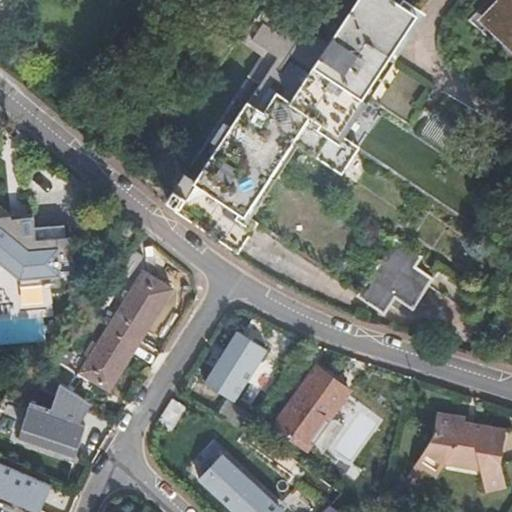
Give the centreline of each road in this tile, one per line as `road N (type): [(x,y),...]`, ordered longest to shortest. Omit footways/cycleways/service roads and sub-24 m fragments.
road 1 (residential): [(511,386),(319,322),(223,275)]
road 2 (residential): [(223,275),(0,92)]
road 3 (residential): [(120,444),(223,275)]
